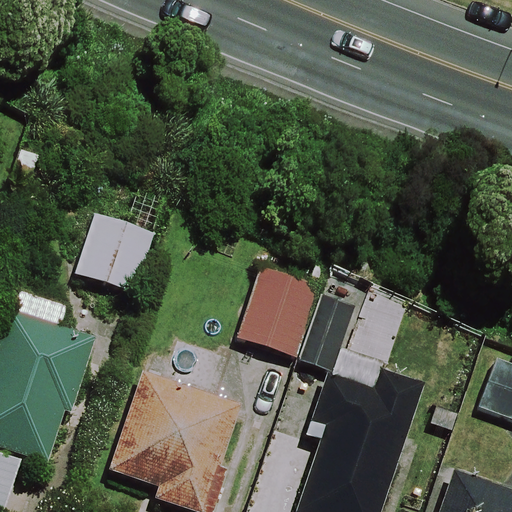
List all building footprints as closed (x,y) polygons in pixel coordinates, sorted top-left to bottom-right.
[(147,242),(89,223),(70,284),(128,302),(147,242)] [(290,367),(314,300),(253,279),(230,347),(290,367)] [(314,300),(290,367),(325,379),(348,311),(314,300)] [(90,352),(3,322),(0,330),(0,460),(46,477),(90,352)] [(376,511),(418,392),(376,377),(368,401),(323,385),(311,421),(327,427),(297,511),(376,511)] [(511,380),(500,377),(487,424),(511,431),(511,380)] [(206,511),(237,414),(136,383),(106,481),(151,495),(147,508),(160,511),(206,511)] [(511,511),(511,503),(449,484),(440,511),(511,511)]
